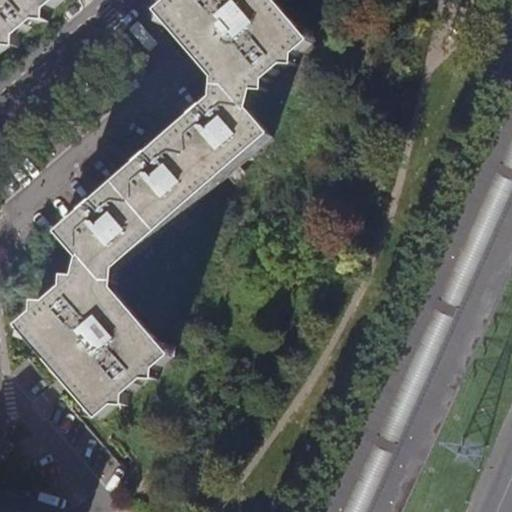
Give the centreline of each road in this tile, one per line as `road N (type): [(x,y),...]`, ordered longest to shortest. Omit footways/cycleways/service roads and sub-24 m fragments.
road 1 (unclassified): [(128,0),(0,109)]
road 2 (unclassified): [(100,511),(91,490),(0,389)]
